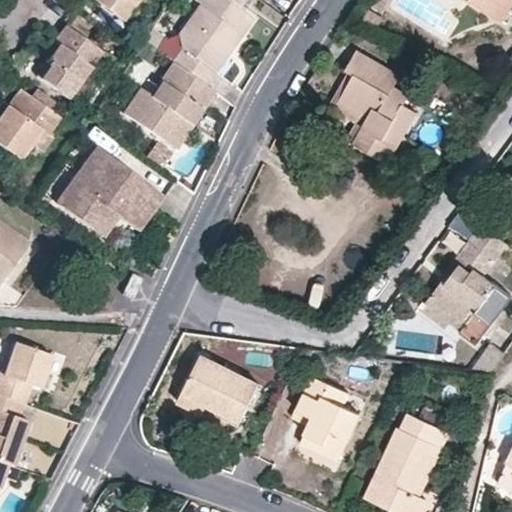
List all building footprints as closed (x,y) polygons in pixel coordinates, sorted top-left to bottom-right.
[(93,0),(122,20),(136,0),(93,0)] [(197,0),(202,3),(181,32),(185,47),(175,60),(206,82),(217,68),(211,63),(236,27),(243,32),(254,17),(230,0),(197,0)] [(511,0),(469,0),(470,0),(502,21),(511,4),(511,0)] [(52,39),(57,44),(47,57),(36,72),(68,96),(91,65),(77,55),(88,38),(64,21),(56,33),(52,39)] [(211,63),(217,68),(243,32),(236,27),(211,63)] [(103,48),(88,38),(77,55),(91,65),(103,48)] [(57,44),(52,39),(41,54),(47,57),(57,44)] [(358,75),(342,102),(371,119),(357,144),(390,162),(418,112),(404,105),(409,94),(395,86),(401,75),(358,52),(348,70),(351,71),(358,75)] [(162,139),(179,115),(190,124),(215,89),(206,82),(175,60),(151,94),(141,87),(123,111),(162,139)] [(351,71),(331,106),(357,122),(349,139),(357,144),(371,119),(342,102),(358,75),(351,71)] [(31,142),(41,129),(37,126),(50,108),(20,86),(15,93),(0,113),(0,144),(19,159),(31,142)] [(190,124),(179,115),(162,139),(173,148),(190,124)] [(31,142),(40,150),(50,136),(41,129),(31,142)] [(89,226),(106,204),(118,214),(138,229),(164,194),(97,144),(55,201),(89,226)] [(439,157),(426,148),(407,175),(420,184),(439,157)] [(118,214),(106,204),(89,226),(102,235),(118,214)] [(0,282),(30,243),(0,220),(0,282)] [(497,261),(510,245),(482,224),(470,241),(497,261)] [(478,346),(511,299),(511,295),(487,276),(497,261),(470,241),(456,259),(461,263),(445,284),(442,282),(423,308),(448,326),(451,323),(463,331),(461,334),(478,346)] [(461,263),(456,259),(440,280),(442,282),(445,284),(461,263)] [(143,278),(133,274),(128,284),(137,291),(143,278)] [(128,284),(123,294),(134,299),(137,291),(128,284)] [(15,342),(10,359),(4,375),(0,373),(0,395),(26,404),(26,405),(33,385),(43,388),(55,356),(15,342)] [(242,420),(261,382),(204,354),(185,392),(209,404),(242,420)] [(0,366),(0,373),(4,375),(10,359),(3,357),(0,366)] [(315,376),(298,409),(314,417),(310,425),(302,442),(338,459),(360,412),(344,404),(350,392),(315,376)] [(185,392),(180,402),(204,414),(209,404),(185,392)] [(0,459),(16,465),(31,421),(21,418),(26,404),(0,395),(0,459)] [(310,425),(314,417),(298,409),(294,417),(310,425)] [(442,428),(409,412),(368,497),(399,511),(420,511),(427,498),(422,495),(414,491),(442,428)] [(414,491),(422,495),(451,433),(442,428),(414,491)] [(511,455),(500,482),(511,487),(511,455)] [(0,459),(0,487),(3,488),(8,474),(18,477),(22,468),(16,465),(0,459)]
